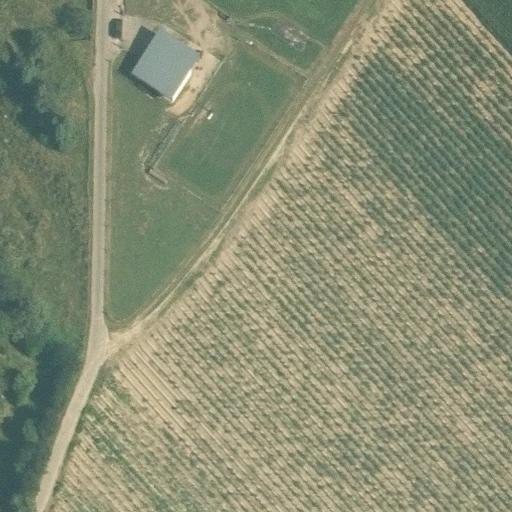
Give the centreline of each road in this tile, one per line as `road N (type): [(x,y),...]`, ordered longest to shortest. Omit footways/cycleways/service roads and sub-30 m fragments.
road 1 (track): [(374,0),(181,280),(128,341),(94,352)]
road 2 (track): [(104,0),(94,352)]
road 3 (track): [(94,352),(37,511)]
